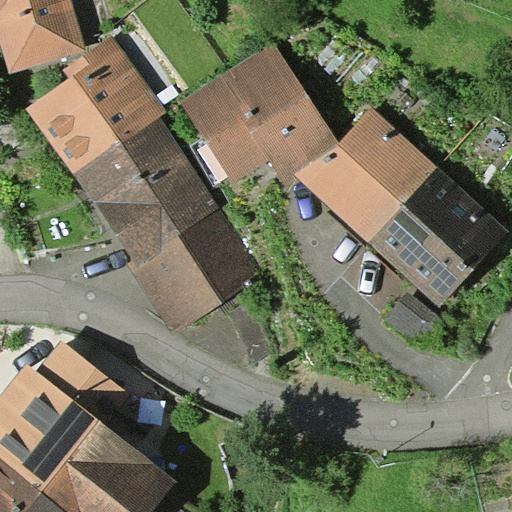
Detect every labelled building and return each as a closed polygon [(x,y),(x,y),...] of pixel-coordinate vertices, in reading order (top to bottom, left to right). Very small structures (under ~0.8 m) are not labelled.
[(0,0),(0,41),(10,73),(86,50),(70,0),(0,0)] [(27,108),(73,171),(160,117),(167,112),(112,35),(64,68),(70,77),(27,108)] [(295,174),(340,143),(277,45),(181,101),(234,182),(269,160),(287,189),(303,179),(295,174)] [(303,179),(370,241),(440,167),(374,106),(340,143),(295,174),(303,179)] [(264,274),(160,117),(73,171),(132,260),(127,264),(175,334),(264,274)] [(510,231),(440,167),(370,241),(440,306),(510,231)] [(439,315),(406,291),(387,318),(419,342),(439,315)] [(0,511),(148,511),(178,477),(108,421),(131,393),(63,337),(37,369),(28,361),(0,395),(0,511)]
